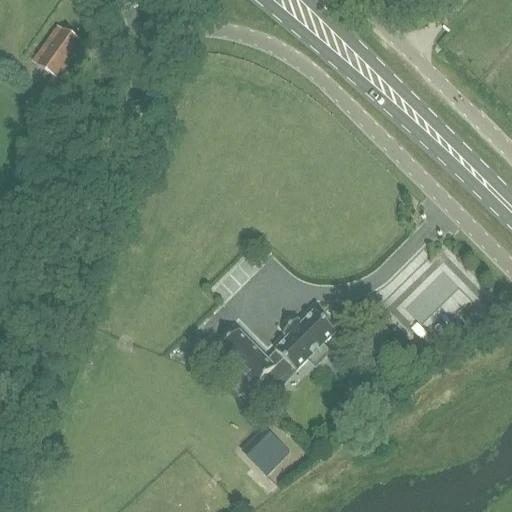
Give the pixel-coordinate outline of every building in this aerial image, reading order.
[(81,49),(60,34),(38,64),(57,78),(48,91),(65,103),(89,70),(74,59),(81,49)] [(427,311),(409,311),(420,335),(433,328),(438,337),(471,322),(475,322),(488,315),(459,253),(448,253),(426,264),(427,311)] [(226,282),(217,291),(230,303),(239,294),(226,282)] [(257,388),(265,380),(283,362),(296,374),(308,362),(315,369),(330,354),(323,347),(335,334),(315,314),(302,327),(297,322),(284,335),(289,340),(267,362),(238,333),(220,351),(257,388)] [(268,434),(246,457),(256,467),(279,445),(268,434)] [(295,472),(304,446),(288,441),(279,467),(295,472)]
